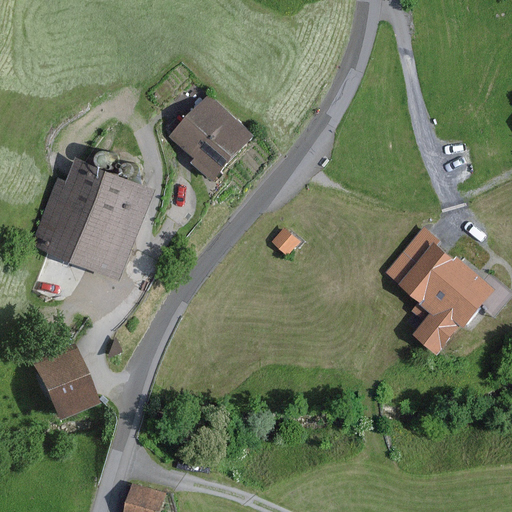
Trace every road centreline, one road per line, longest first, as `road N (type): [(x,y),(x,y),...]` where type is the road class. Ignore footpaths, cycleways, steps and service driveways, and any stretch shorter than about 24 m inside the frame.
road 1 (unclassified): [(366,0),(330,108),(180,293),(154,340),(104,511)]
road 2 (unknown): [(182,160),(172,217),(135,284),(87,341),(101,375),(136,394)]
road 3 (track): [(121,454),(273,511)]
